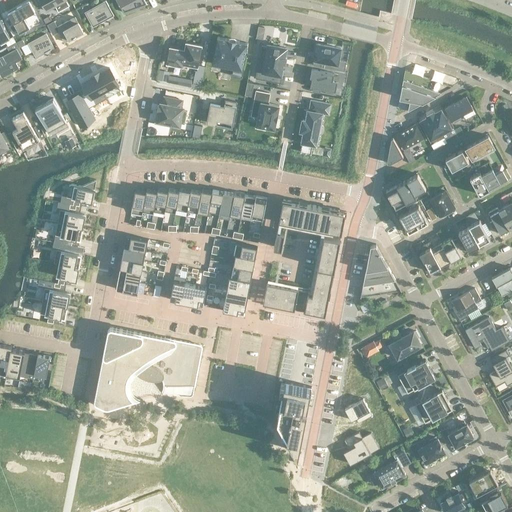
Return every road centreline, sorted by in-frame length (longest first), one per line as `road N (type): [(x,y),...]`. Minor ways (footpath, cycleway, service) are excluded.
road 1 (residential): [(0,107),(144,32)]
road 2 (residential): [(418,302),(495,443)]
road 3 (residential): [(122,171),(184,167),(277,177)]
road 4 (residential): [(365,195),(395,43)]
road 5 (residential): [(249,323),(97,301)]
road 6 (residential): [(330,341),(365,195)]
road 7 (residential): [(249,323),(277,177)]
road 8 (residential): [(144,32),(122,171)]
road 9 (residential): [(305,477),(330,341)]
road 10 (residential): [(97,301),(85,347),(0,336)]
road 11 (residential): [(122,171),(97,301)]
road 12 (residential): [(144,32),(270,15)]
road 13 (residential): [(308,20),(285,138)]
